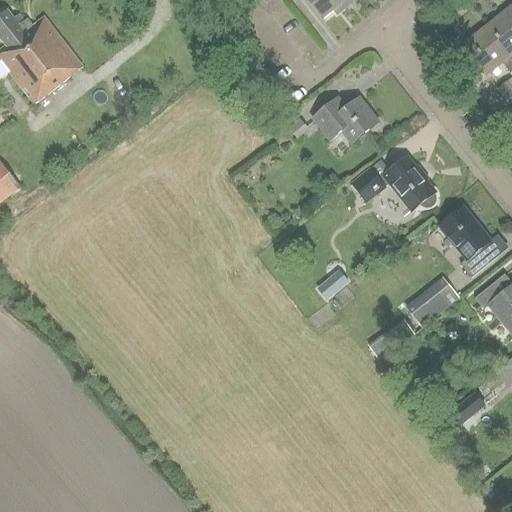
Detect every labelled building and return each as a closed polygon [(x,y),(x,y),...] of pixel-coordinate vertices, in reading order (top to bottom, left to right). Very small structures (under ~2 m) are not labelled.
[(344,9),(336,0),(303,0),(320,20),(332,11),(335,16),(344,9)] [(336,0),(344,9),(352,3),(349,0),(336,0)] [(511,6),(499,17),(511,33),(511,6)] [(0,51),(0,64),(32,105),(80,67),(42,19),(33,26),(27,19),(23,22),(17,15),(12,19),(6,11),(0,15),(0,40),(5,47),(0,51)] [(511,33),(499,17),(480,32),(503,61),(509,58),(511,54),(511,33)] [(511,64),(509,58),(503,61),(480,32),(461,47),(484,76),(500,64),(508,75),(511,72),(511,64)] [(511,84),(500,94),(509,106),(511,103),(511,84)] [(336,98),(310,119),(329,142),(340,133),(350,145),(377,124),(358,99),(345,109),(336,98)] [(258,116),(251,107),(240,115),(247,124),(258,116)] [(308,131),(295,113),(278,125),(284,134),(290,130),(296,140),(308,131)] [(511,127),(511,125),(503,114),(496,120),(506,132),(511,127)] [(365,204),(388,186),(411,213),(419,207),(421,208),(425,210),(430,209),(433,206),(435,202),(434,198),(433,196),(434,195),(424,182),(426,181),(417,168),(415,170),(406,160),(389,174),(380,163),(350,186),(365,204)] [(0,165),(0,203),(19,189),(0,165)] [(340,183),(332,174),(323,182),(331,191),(340,183)] [(488,242),(462,209),(439,228),(465,261),(459,266),(469,279),(488,264),(477,251),(488,242)] [(511,285),(505,276),(475,300),(484,311),(487,308),(511,337),(511,335),(511,285)] [(332,284),(321,294),(327,300),(337,291),(332,284)] [(439,293),(420,308),(431,322),(450,307),(439,293)] [(443,330),(447,336),(455,329),(451,324),(443,330)] [(397,351),(387,358),(393,366),(403,359),(397,351)] [(506,388),(511,383),(511,360),(494,374),(496,376),(485,384),(489,389),(491,391),(502,383),(506,388)] [(460,428),(472,417),(462,405),(450,415),(460,428)] [(448,430),(441,420),(434,426),(441,436),(448,430)]
